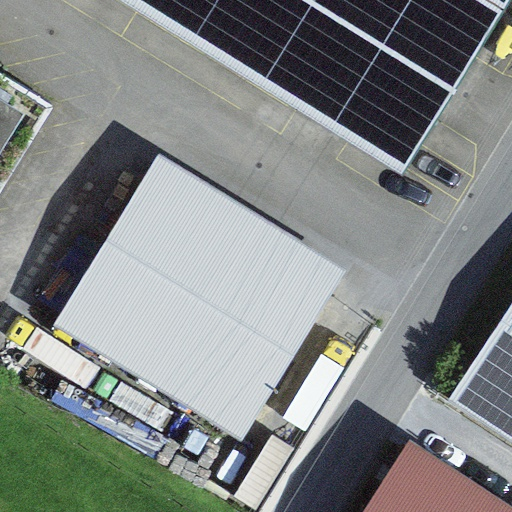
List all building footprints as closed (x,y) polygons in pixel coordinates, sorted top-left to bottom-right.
[(511,14),(511,0),(64,0),(398,202),(511,14)] [(0,178),(34,125),(0,102),(0,178)] [(329,298),(138,176),(38,332),(230,454),(329,298)] [(511,295),(431,416),(511,470),(511,295)] [(463,511),(395,469),(367,511),(463,511)]
